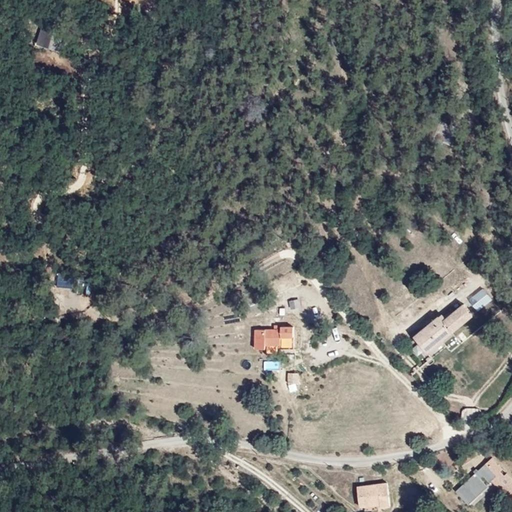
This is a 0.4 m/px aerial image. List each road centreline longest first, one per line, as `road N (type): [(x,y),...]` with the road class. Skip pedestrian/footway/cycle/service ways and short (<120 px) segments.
road 1 (unclassified): [(0,465),(180,439),(306,458),(377,458),(457,439),(511,408)]
road 2 (unclassified): [(511,133),(495,53),(496,0)]
